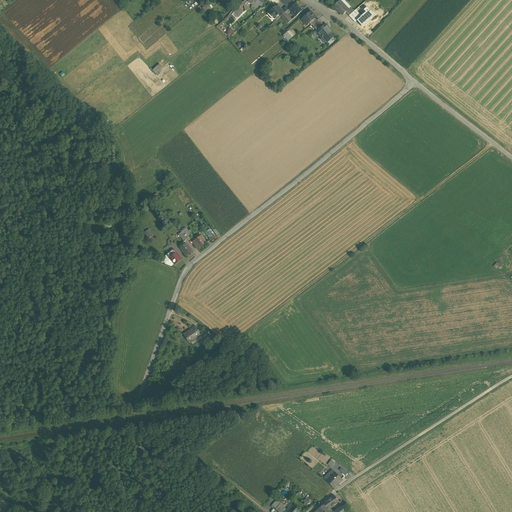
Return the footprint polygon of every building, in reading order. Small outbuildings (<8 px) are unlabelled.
[(295,4),(288,0),(284,0),(283,3),(287,6),(284,9),(286,12),(289,9),(295,4)] [(349,9),(340,0),(334,6),(342,15),(346,12),(349,9)] [(340,0),(349,9),(351,7),(343,0),(340,0)] [(303,10),(296,3),(295,4),(289,9),(291,10),(296,16),(303,10)] [(210,10),(206,5),(208,4),(202,8),(206,13),(211,9),(210,10)] [(285,13),(277,5),(273,9),(269,12),(274,18),(279,14),(281,16),(285,13)] [(238,6),(230,15),(236,20),(244,11),(238,6)] [(359,23),(362,27),(375,15),(371,11),(367,6),(363,10),(365,13),(361,16),(360,17),(361,17),(357,21),(359,23)] [(349,9),(346,12),(349,16),(354,11),(351,7),(349,9)] [(361,16),(356,10),(354,11),(349,16),(355,22),(357,21),(361,17),(360,17),(361,16)] [(311,12),(302,19),(307,25),(309,23),(315,18),(316,17),(311,12)] [(287,14),(285,13),(281,16),(288,24),(292,20),(287,14)] [(317,21),(312,25),(318,31),(324,26),(319,19),(317,21)] [(330,29),(330,30),(325,25),(324,26),(318,31),(317,32),(322,38),(323,37),(327,42),(331,38),(332,39),(335,35),(330,29)] [(230,36),(233,30),(228,27),(225,34),(230,36)] [(292,38),(287,32),(282,37),(285,40),(287,39),(288,41),(292,38)] [(161,64),(152,70),(154,73),(163,67),(161,64)] [(179,235),(180,237),(184,242),(192,235),(188,230),(187,228),(179,235)] [(206,243),(201,237),(196,240),(201,246),(206,243)] [(187,256),(193,251),(187,243),(180,248),(187,256)] [(181,259),(177,253),(174,256),(173,254),(169,257),(172,261),(175,264),(181,259)] [(195,327),(184,335),(190,343),(201,336),(195,327)] [(342,480),(335,473),(333,475),(332,474),(330,472),(324,478),(335,488),(342,480)] [(335,496),(325,502),(326,504),(329,507),(338,500),(335,496)]
